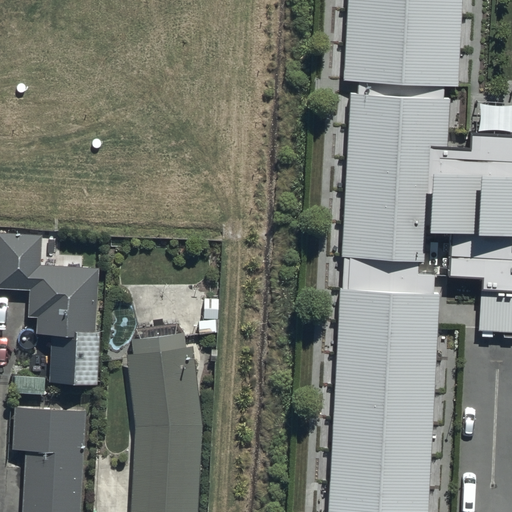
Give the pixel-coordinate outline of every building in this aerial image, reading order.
[(511,135),(451,134),(455,0),(353,0),(334,509),(403,511),(426,511),(435,287),(511,290),(511,135)] [(51,240),(39,239),(39,228),(0,226),(0,283),(29,284),(28,312),(35,312),(34,327),(51,327),(49,378),(96,379),(98,324),(93,324),(95,261),(38,259),(38,253),(51,254),(51,240)] [(131,350),(123,351),(134,421),(129,511),(195,511),(201,419),(190,340),(184,341),(182,326),(129,333),(131,350)] [(42,374),(12,372),(11,387),(41,389),(42,374)] [(77,511),(82,404),(13,401),(11,443),(24,443),(20,511),(77,511)]
